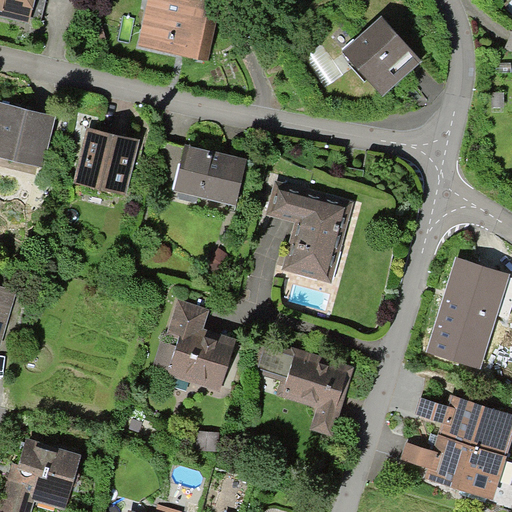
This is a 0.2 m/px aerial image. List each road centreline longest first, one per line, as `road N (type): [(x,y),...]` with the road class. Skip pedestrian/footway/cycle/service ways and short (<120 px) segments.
road 1 (residential): [(447,149),(0,49)]
road 2 (residential): [(343,511),(438,199)]
road 3 (residential): [(447,149),(458,38),(442,0)]
